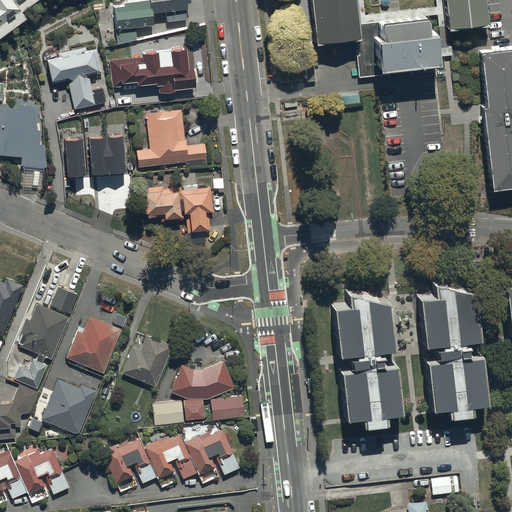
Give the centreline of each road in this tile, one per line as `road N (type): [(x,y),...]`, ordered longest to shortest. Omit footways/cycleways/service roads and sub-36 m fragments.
road 1 (residential): [(263,238),(373,227),(511,230)]
road 2 (tertiary): [(263,238),(235,0)]
road 3 (tertiary): [(293,511),(268,283)]
road 4 (residential): [(0,205),(199,287)]
